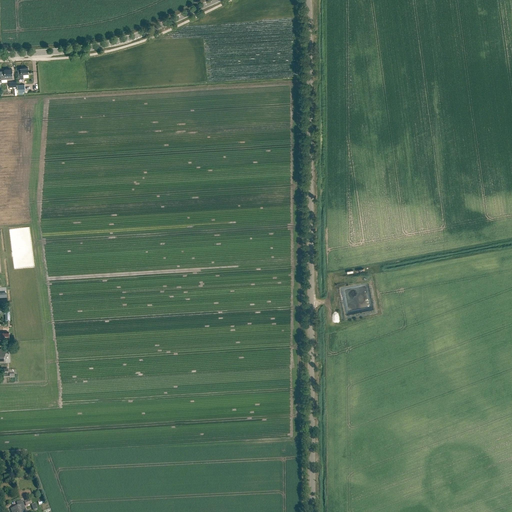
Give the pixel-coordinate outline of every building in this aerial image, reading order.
[(28,68),(20,68),(20,69),(17,69),(18,78),(23,78),(23,74),(28,73),(28,68)] [(4,75),(7,75),(8,77),(12,77),(12,69),(4,69),(4,75)] [(0,306),(0,312),(3,312),(3,314),(5,314),(5,321),(10,321),(10,307),(0,306)] [(9,332),(0,332),(0,339),(0,340),(9,340),(9,332)] [(16,503),(18,507),(12,509),(12,511),(23,511),(24,511),(25,511),(22,501),(16,503)]
